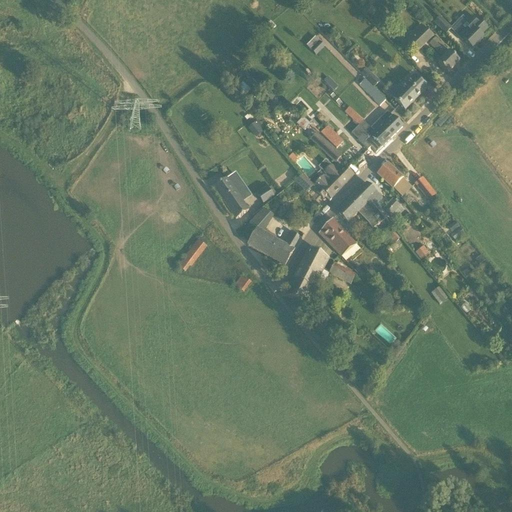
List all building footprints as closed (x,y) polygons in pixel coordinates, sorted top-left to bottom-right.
[(436,15),(431,20),(446,35),(451,29),(440,17),(439,18),(436,15)] [(457,35),(472,49),(483,38),(482,37),(489,30),(475,17),(468,24),(470,26),(465,31),(463,29),(457,35)] [(416,53),(433,36),(422,24),(405,41),(416,53)] [(448,74),(459,62),(435,38),(430,43),(444,57),(437,63),(448,74)] [(319,42),(311,51),(316,56),(324,47),(319,42)] [(361,74),(374,87),(380,82),(366,69),(361,74)] [(257,97),(262,91),(248,77),(242,83),(257,97)] [(405,111),(426,89),(414,77),(393,99),(405,111)] [(328,78),(324,82),(333,92),(338,88),(328,78)] [(380,107),(386,101),(366,80),(360,85),(380,107)] [(349,108),(345,113),(357,123),(361,119),(355,113),(349,108)] [(403,127),(388,112),(371,129),(378,136),(384,130),(391,139),(403,127)] [(297,123),(303,130),(310,125),(304,117),(297,123)] [(378,136),(371,129),(361,119),(357,123),(364,130),(367,133),(367,134),(370,137),(364,142),(376,154),(391,139),(384,130),(378,136)] [(256,124),(248,130),(256,139),(263,133),(256,124)] [(316,134),(311,129),(306,135),(311,140),(335,163),(341,158),(316,134)] [(336,147),(346,137),(341,131),(331,141),(336,147)] [(344,167),(338,172),(326,160),(319,168),(326,174),(325,175),(330,180),(339,191),(353,176),(344,167)] [(402,198),(411,188),(401,179),(403,178),(387,163),(377,174),(402,198)] [(305,191),(312,184),(303,174),(296,181),(305,191)] [(331,200),(339,191),(330,180),(325,175),(322,178),(314,186),(318,190),(316,192),(323,198),(327,195),(331,200)] [(213,188),(236,220),(249,211),(226,179),(213,188)] [(426,198),(423,194),(430,188),(422,179),(416,184),(417,185),(412,189),(422,201),(426,198)] [(381,199),(376,194),(377,193),(366,183),(354,196),(364,206),(367,203),(371,199),(376,204),(381,199)] [(274,196),(269,188),(257,196),(263,204),(274,196)] [(364,206),(354,196),(337,214),(346,223),(357,212),(363,217),(372,208),(367,203),(364,206)] [(395,220),(404,211),(393,200),(384,209),(395,220)] [(285,244),(264,233),(273,216),(264,209),(252,222),(242,238),(248,244),(247,246),(285,267),(302,239),(291,233),(285,244)] [(342,257),(355,247),(332,219),(319,234),(341,256),(342,257)] [(455,222),(447,229),(451,234),(459,227),(455,222)] [(367,227),(360,231),(367,240),(373,236),(367,227)] [(379,237),(387,249),(399,241),(390,229),(379,237)] [(195,239),(178,268),(188,274),(205,244),(195,239)] [(423,247),(415,253),(421,260),(429,254),(423,247)] [(285,297),(305,307),(329,258),(310,248),(285,297)] [(350,284),(355,274),(334,263),(329,273),(350,284)] [(241,275),(234,287),(244,292),(251,281),(241,275)]
